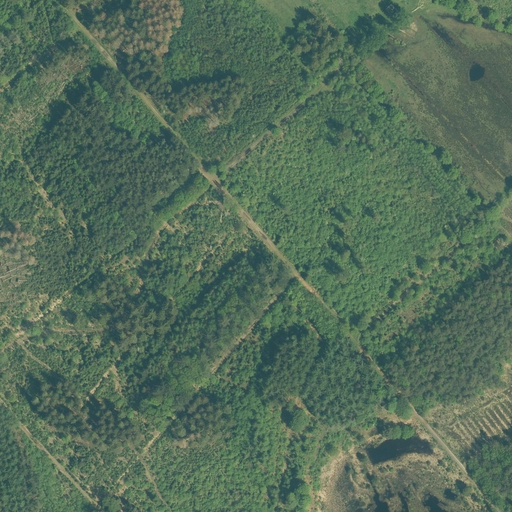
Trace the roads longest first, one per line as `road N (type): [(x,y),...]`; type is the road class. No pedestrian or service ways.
road 1 (track): [(56,0),(353,340)]
road 2 (track): [(0,354),(33,334),(121,321),(164,226),(213,181)]
road 3 (track): [(353,340),(501,511)]
road 4 (track): [(274,511),(305,377),(344,330)]
road 5 (track): [(353,340),(492,218)]
road 6 (track): [(0,402),(99,508)]
